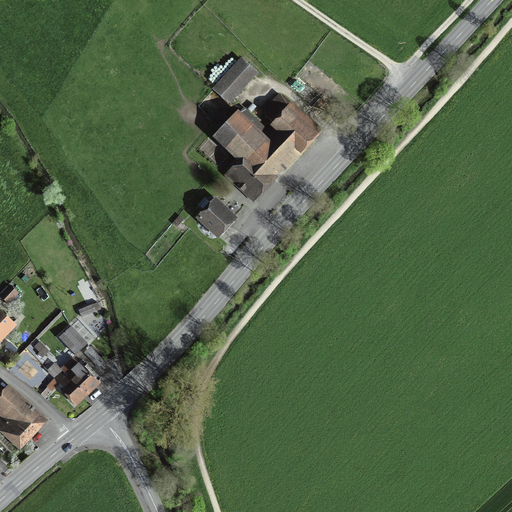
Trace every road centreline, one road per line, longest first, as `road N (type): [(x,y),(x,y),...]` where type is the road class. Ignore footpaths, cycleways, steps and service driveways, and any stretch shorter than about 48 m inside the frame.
road 1 (track): [(216,511),(194,433),(205,378),(259,301),(511,25)]
road 2 (secondary): [(101,416),(184,338),(492,0)]
road 3 (track): [(298,0),(401,72)]
